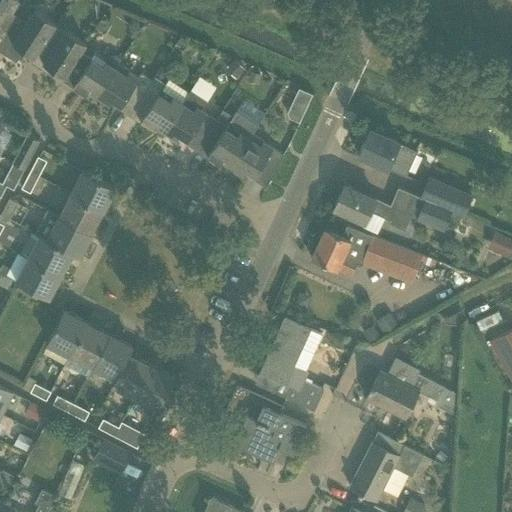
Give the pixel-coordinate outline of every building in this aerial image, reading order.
[(20,3),(15,0),(0,0),(0,20),(9,27),(2,37),(3,37),(17,15),(13,13),(20,3)] [(34,57),(43,43),(54,26),(56,23),(35,10),(27,22),(17,15),(3,37),(11,26),(20,32),(10,49),(20,55),(23,50),(34,57)] [(64,31),(54,26),(43,43),(52,49),(40,68),(51,75),(54,70),(64,77),(81,51),(86,44),(65,30),(64,31)] [(89,90),(97,95),(118,63),(121,59),(114,54),(110,56),(106,61),(105,61),(93,54),(91,58),(81,51),(64,77),(62,80),(74,88),(74,86),(86,94),(89,90)] [(245,69),(235,60),(227,69),(236,78),(245,69)] [(130,115),(151,82),(153,79),(141,72),(138,77),(129,71),(130,71),(118,63),(97,95),(110,103),(112,99),(120,105),(118,108),(130,115)] [(261,74),(251,71),(248,81),(258,84),(261,74)] [(156,125),(164,130),(191,90),(191,89),(189,92),(169,79),(162,89),(151,82),(130,115),(141,123),(141,121),(153,129),(156,125)] [(306,108),(312,94),(299,88),(294,99),(296,104),(306,108)] [(185,143),(196,150),(216,119),(202,110),(207,100),(191,90),(164,130),(177,138),(179,134),(187,140),(185,143)] [(250,137),(253,133),(258,125),(236,110),(233,115),(223,109),(216,119),(196,150),(208,157),(208,156),(220,164),(223,160),(232,166),(250,137)] [(407,176),(411,167),(418,150),(370,128),(358,154),(407,176)] [(253,133),(250,137),(232,166),(244,173),(246,169),(250,172),(248,175),(264,185),(277,164),(267,157),(274,147),(253,133)] [(13,161),(25,168),(36,147),(24,140),(13,161)] [(53,173),(56,166),(38,156),(30,172),(39,176),(40,174),(50,179),(53,173)] [(3,183),(6,185),(14,189),(25,168),(13,161),(9,169),(10,169),(3,183)] [(103,210),(115,187),(83,170),(71,193),(103,210)] [(31,192),(39,176),(30,172),(22,187),(31,192)] [(429,175),(421,195),(425,197),(452,208),(465,213),(473,193),(429,175)] [(334,208),(352,216),(366,222),(371,211),(390,220),(389,222),(405,229),(412,214),(377,199),(377,198),(345,184),(334,208)] [(91,232),(103,210),(71,193),(59,216),(91,232)] [(444,227),(452,208),(425,197),(417,216),(444,227)] [(18,203),(10,198),(1,214),(9,218),(18,203)] [(47,239),(72,252),(79,255),(91,232),(59,216),(49,211),(46,218),(47,222),(54,226),(47,239)] [(6,221),(4,224),(0,231),(0,240),(9,246),(19,228),(11,224),(6,221)] [(351,239),(325,227),(311,257),(352,276),(359,261),(344,255),(351,239)] [(511,238),(495,231),(489,247),(511,256),(511,238)] [(60,274),(72,252),(47,239),(41,235),(29,258),(60,274)] [(413,281),(423,255),(372,235),(362,261),(413,281)] [(436,260),(423,255),(420,261),(433,267),(436,260)] [(48,297),(60,274),(29,258),(17,280),(48,297)] [(69,354),(70,355),(87,322),(64,310),(47,343),(48,343),(69,354)] [(399,326),(390,312),(375,321),(385,335),(399,326)] [(322,334),(284,317),(280,326),(286,329),(265,374),(286,384),(286,383),(290,385),(285,397),(314,410),(324,389),(304,380),(308,372),(306,370),(294,365),(302,347),(314,352),(322,334)] [(110,334),(87,322),(70,355),(64,364),(87,376),(93,366),(110,334)] [(362,331),(369,343),(381,336),(374,324),(362,331)] [(509,380),(511,378),(511,324),(490,334),(509,380)] [(112,385),(129,353),(132,346),(110,334),(93,366),(115,378),(112,385)] [(152,365),(129,353),(112,385),(135,397),(152,365)] [(395,356),(387,372),(381,369),(366,398),(405,418),(419,391),(438,400),(436,405),(454,413),(455,391),(418,372),(420,369),(395,356)] [(174,377),(152,365),(135,397),(158,408),(174,377)] [(30,391),(46,400),(51,391),(40,386),(35,383),(30,391)] [(0,412),(3,414),(14,393),(0,385),(0,412)] [(69,411),(74,403),(58,395),(53,403),(69,411)] [(39,421),(45,409),(30,402),(25,414),(39,421)] [(89,411),(74,403),(69,411),(85,419),(89,411)] [(247,415),(234,444),(263,457),(265,453),(272,457),(271,460),(272,461),(278,447),(293,454),(307,425),(263,405),(257,419),(247,415)] [(115,436),(119,427),(103,418),(99,427),(115,436)] [(145,433),(127,424),(121,421),(119,427),(115,436),(137,447),(145,433)] [(416,450),(378,431),(362,462),(364,463),(361,469),(359,467),(349,486),(376,499),(382,488),(397,496),(408,474),(411,476),(423,454),(416,450)] [(26,450),(32,438),(19,432),(13,444),(26,450)] [(131,452),(103,438),(93,458),(121,473),(131,452)] [(448,456),(440,450),(436,455),(443,461),(448,456)] [(34,511),(18,511),(14,510),(14,509),(1,502),(0,503),(0,511),(47,511),(54,495),(41,489),(34,503),(38,505),(34,511)] [(244,511),(211,497),(203,511),(244,511)] [(402,511),(419,511),(424,504),(410,497),(402,511)]
